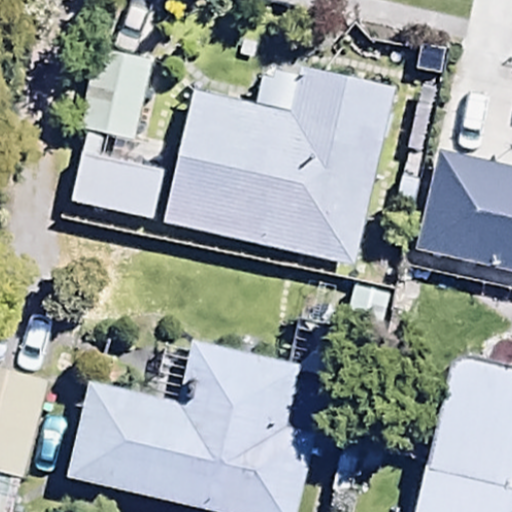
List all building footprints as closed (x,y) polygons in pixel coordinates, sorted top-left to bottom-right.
[(148,62),(92,50),(76,128),(132,140),(148,62)] [(395,87),(293,64),(283,110),(186,89),(157,218),(357,262),(395,87)] [(208,511),(286,511),(325,371),(185,337),(169,400),(81,378),(59,472),(210,508),(208,511)] [(511,511),(511,360),(445,346),(408,511),(511,511)] [(0,369),(0,504),(10,507),(42,380),(0,369)]
